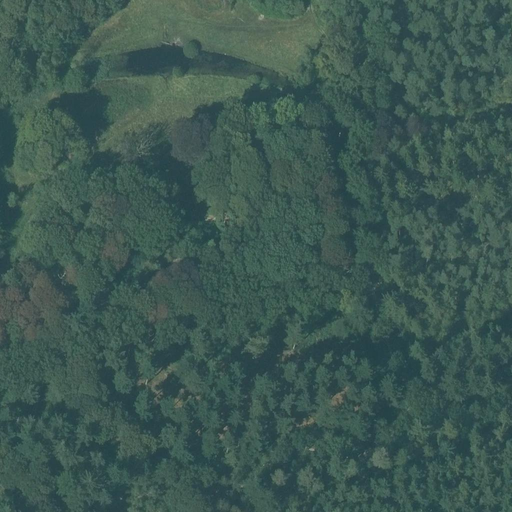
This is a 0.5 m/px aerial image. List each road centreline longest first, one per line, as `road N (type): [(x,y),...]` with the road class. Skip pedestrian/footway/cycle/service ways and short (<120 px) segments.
road 1 (track): [(199,511),(186,489),(0,315)]
road 2 (track): [(511,112),(353,150)]
